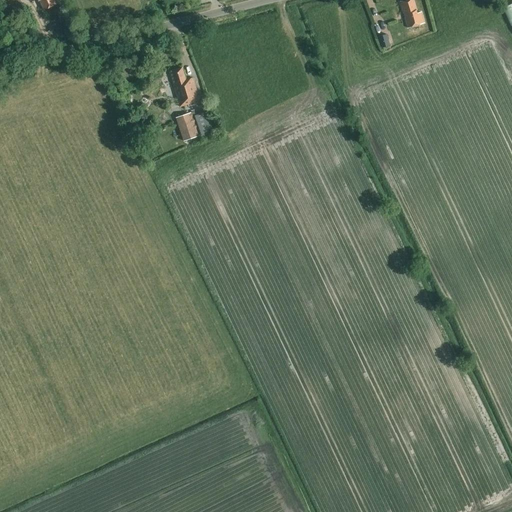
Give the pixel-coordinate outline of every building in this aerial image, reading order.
[(39,0),(44,10),(57,4),(54,0),(29,0),(30,1),(32,0),(39,0)] [(412,0),(405,0),(400,2),(408,28),(424,23),(421,12),(417,13),(412,0)] [(511,3),(502,8),(510,26),(511,25),(511,3)] [(390,46),(387,34),(378,36),(382,48),(390,46)] [(182,68),(169,71),(180,107),(200,101),(193,77),(186,79),(182,68)] [(190,113),(176,118),(184,141),(198,137),(190,113)] [(214,133),(207,113),(194,117),(201,137),(214,133)]
